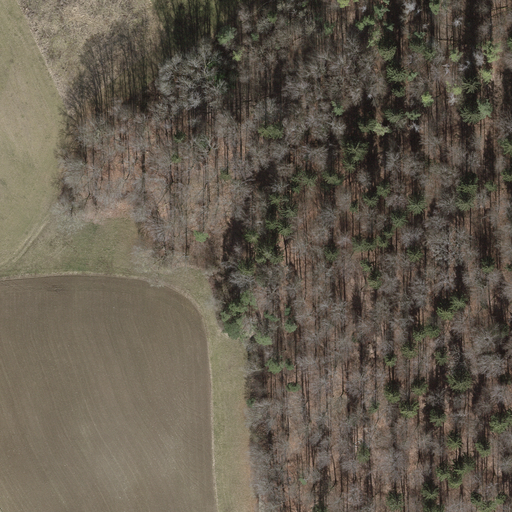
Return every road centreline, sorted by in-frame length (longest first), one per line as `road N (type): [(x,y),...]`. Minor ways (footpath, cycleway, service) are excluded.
road 1 (track): [(0,269),(44,220),(81,131),(105,99),(246,0)]
road 2 (track): [(261,511),(248,347)]
